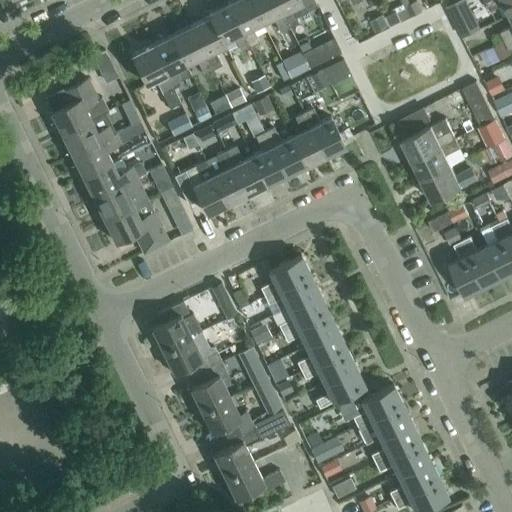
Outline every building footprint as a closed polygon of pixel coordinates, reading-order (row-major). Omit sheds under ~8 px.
[(230,0),(228,1),(249,44),(258,40),(251,25),(261,20),(251,0),(230,0)] [(251,0),(261,20),(271,15),(279,30),(288,25),(275,0),(251,0)] [(275,0),(288,25),(298,20),(295,15),(305,10),(300,0),(275,0)] [(455,0),(447,4),(461,35),(480,26),(466,0),(455,0)] [(508,14),(511,12),(511,0),(485,0),(484,1),(489,10),(503,3),(508,14)] [(209,15),(222,39),(232,34),(239,49),(249,44),(228,1),(207,12),(209,15)] [(392,24),(403,18),(399,9),(387,15),(392,24)] [(511,12),(508,14),(511,21),(511,24),(491,35),(496,44),(504,40),(511,36),(511,12)] [(209,15),(190,25),(211,67),(221,63),(214,49),(224,44),(222,39),(209,15)] [(170,34),(190,73),(185,63),(196,58),(202,72),(211,67),(190,25),(170,34)] [(190,73),(170,34),(152,44),(173,86),(181,82),(179,78),(190,73)] [(332,35),(311,46),(302,50),(309,65),(339,51),(332,35)] [(302,50),(311,46),(307,39),(298,43),(302,50)] [(146,83),(157,77),(171,106),(180,102),(173,86),(152,44),(132,54),(146,83)] [(290,61),(296,72),(308,66),(302,54),(290,61)] [(350,73),(342,57),(309,73),(317,89),(350,73)] [(256,92),(270,85),(261,68),(254,71),(258,78),(251,82),(256,92)] [(485,82),(490,94),(499,90),(504,87),(499,76),(485,82)] [(56,134),(90,118),(84,106),(98,99),(87,77),(62,89),(68,101),(50,110),(57,124),(52,126),(56,134)] [(468,84),(479,106),(488,101),(477,80),(468,84)] [(280,88),(285,97),(293,93),(289,84),(280,88)] [(224,92),(230,105),(230,106),(246,98),(239,85),(224,92)] [(449,118),(468,109),(459,91),(427,107),(432,115),(444,109),(449,118)] [(215,112),(230,105),(224,92),(209,100),(215,112)] [(197,93),(184,99),(197,125),(210,119),(197,93)] [(509,110),(507,106),(502,95),(493,99),(495,103),(494,103),(500,115),(509,110)] [(340,118),(358,110),(351,97),(334,105),(340,118)] [(488,101),(479,106),(486,122),(495,117),(496,117),(488,101)] [(235,123),(245,118),(255,113),(250,102),(230,112),(235,123)] [(303,111),(324,155),(344,146),(330,117),(320,121),(312,106),(303,111)] [(302,130),(290,135),(305,165),(324,155),(303,111),(294,115),(302,130)] [(172,133),(191,124),(185,112),(166,121),(172,133)] [(220,116),(211,121),(217,132),(226,128),(220,116)] [(411,159),(454,138),(444,117),(401,138),(411,159)] [(486,122),(477,126),(487,146),(495,142),(505,137),(495,117),(486,122)] [(96,130),(90,118),(56,134),(61,143),(66,141),(72,153),(115,132),(110,123),(96,130)] [(131,124),(115,132),(72,153),(79,167),(74,169),(78,177),(111,161),(105,149),(144,129),(140,120),(131,124)] [(209,124),(196,130),(201,140),(214,134),(209,124)] [(264,130),(285,174),(305,165),(290,135),(281,140),(274,125),(264,130)] [(251,155),(265,184),(285,174),(264,130),(255,134),(262,149),(251,155)] [(511,150),(505,137),(495,142),(503,157),(511,152),(511,150)] [(421,179),(449,165),(444,154),(459,147),(454,138),(411,159),(421,179)] [(225,149),(246,193),(265,184),(251,155),(242,159),(234,145),(225,149)] [(246,193),(225,149),(216,153),(205,159),(226,203),(246,193)] [(188,202),(199,197),(206,212),(226,203),(205,159),(195,164),(185,169),(185,168),(174,174),(188,202)] [(139,163),(132,166),(118,173),(111,161),(78,177),(82,186),(87,183),(94,197),(136,176),(136,175),(144,172),(139,163)] [(173,184),(166,169),(165,170),(161,162),(150,168),(154,175),(161,190),(173,184)] [(449,165),(421,179),(430,198),(473,177),(468,167),(454,174),(449,165)] [(99,221),(133,204),(127,192),(141,185),(136,176),(94,197),(100,209),(95,212),(99,221)] [(486,193),(485,191),(472,198),(473,200),(476,207),(490,200),(486,193)] [(133,204),(99,221),(104,229),(108,227),(115,240),(132,231),(142,251),(168,238),(153,209),(139,216),(133,204)] [(454,221),(469,214),(464,204),(449,211),(454,221)] [(511,227),(503,209),(495,212),(497,216),(496,217),(511,249),(511,227)] [(486,244),(502,276),(511,271),(511,249),(496,217),(488,221),(496,239),(486,244)] [(502,276),(486,244),(476,249),(467,230),(459,233),(458,232),(484,285),(502,276)] [(484,285),(458,232),(450,236),(454,243),(453,244),(459,257),(449,262),(465,294),(484,285)] [(263,294),(310,271),(301,253),(268,269),(273,279),(247,292),(251,300),(263,294)] [(310,271),(263,294),(268,303),(281,297),(286,306),(319,290),(310,271)] [(200,323),(222,311),(210,289),(188,301),(200,323)] [(319,290),(286,306),(291,317),(278,323),(282,332),(329,309),(319,290)] [(220,304),(226,317),(236,312),(230,299),(220,304)] [(164,348),(201,330),(192,312),(190,313),(183,300),(156,313),(161,324),(152,328),(152,330),(154,329),(164,348)] [(329,309),(282,332),(286,340),(300,333),(304,343),(337,327),(329,309)] [(337,327),(304,343),(310,354),(296,361),(300,369),(347,346),(337,327)] [(193,373),(221,359),(214,345),(196,345),(191,335),(202,330),(201,330),(164,348),(174,369),(172,370),(173,371),(189,364),(193,373)] [(267,376),(251,344),(238,351),(253,383),(267,376)] [(347,346),(300,369),(305,378),(318,371),(323,381),(356,364),(347,346)] [(201,408),(229,394),(221,377),(228,374),(221,359),(193,373),(198,383),(188,388),(189,389),(191,388),(201,408)] [(356,364),(323,381),(328,391),(315,398),(319,407),(365,384),(356,364)] [(283,407),(267,376),(253,383),(269,414),(283,407)] [(352,416),(356,424),(402,401),(393,382),(360,398),(365,409),(352,416)] [(224,436),(252,422),(245,408),(238,412),(229,394),(201,408),(211,429),(209,430),(210,432),(219,427),(224,436)] [(379,436),(411,420),(402,401),(356,424),(360,432),(374,426),(379,436)] [(252,422),(224,436),(229,446),(211,454),(212,456),(214,455),(224,475),(253,461),(245,444),(290,421),(283,407),(269,414),(252,422)] [(374,461),(421,439),(411,420),(379,436),(384,446),(370,453),(374,461)] [(309,446),(321,440),(316,430),(304,435),(309,446)] [(321,440),(309,446),(317,461),(341,449),(334,433),(321,440)] [(397,473),(430,458),(421,439),(374,461),(379,470),(392,463),(397,473)] [(341,468),(336,457),(319,465),(324,476),(341,468)] [(430,458),(397,473),(402,484),(388,490),(393,499),(439,476),(430,458)] [(261,477),(253,461),(224,475),(235,497),(232,498),(233,499),(260,486),(262,491),(285,480),(279,468),(261,477)] [(355,486),(350,475),(331,485),(336,495),(355,486)] [(439,476),(393,499),(397,507),(410,501),(415,511),(448,495),(439,476)] [(369,496),(359,501),(364,511),(375,507),(369,496)] [(265,511),(286,511),(283,502),(264,508),(265,511)]
